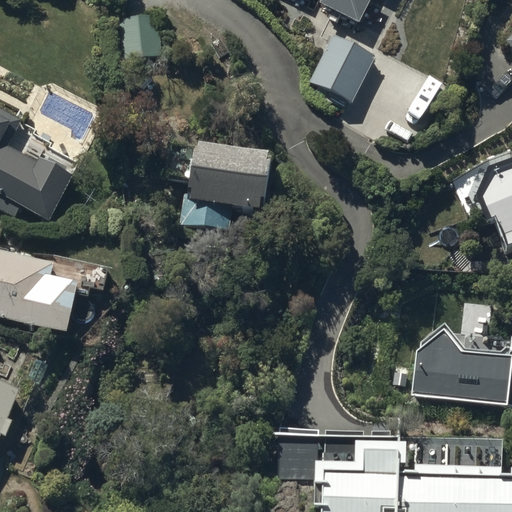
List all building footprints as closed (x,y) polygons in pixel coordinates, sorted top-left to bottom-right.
[(321,0),(321,2),(358,21),(369,0),(321,0)] [(162,62),(157,14),(118,18),(122,66),(162,62)] [(310,83),(353,102),(375,55),(332,35),(310,83)] [(0,193),(50,221),(72,175),(41,157),(38,162),(8,147),(21,120),(0,108),(0,193)] [(236,208),(265,211),(272,148),(199,141),(199,145),(169,142),(165,180),(183,182),(178,226),(233,232),(236,208)] [(511,168),(490,177),(488,184),(479,181),(475,195),(481,197),(477,207),(487,231),(496,228),(511,266),(511,168)] [(0,315),(67,330),(78,282),(52,276),(55,262),(0,249),(0,315)] [(511,349),(507,350),(507,353),(466,350),(446,326),(416,351),(412,396),(511,405),(511,349)] [(0,438),(21,389),(0,380),(0,438)] [(511,511),(511,473),(502,474),(502,468),(415,468),(415,472),(400,472),(400,466),(407,466),(407,443),(356,443),(357,461),(314,462),(315,507),(321,507),(320,511),(384,511),(385,509),(393,509),(393,511),(399,511),(399,509),(405,509),(404,511),(511,511)]
